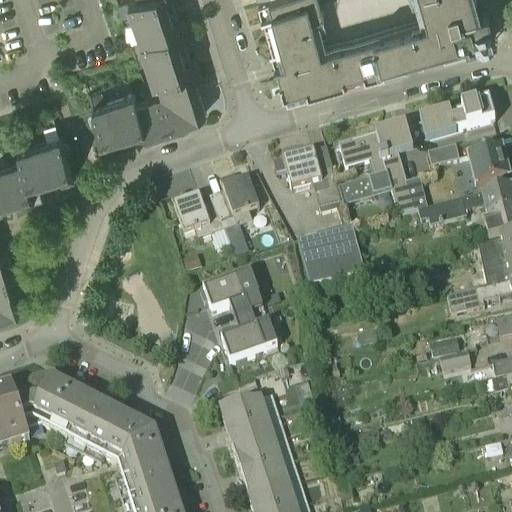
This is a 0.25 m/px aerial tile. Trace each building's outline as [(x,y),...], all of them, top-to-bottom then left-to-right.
[(127,0),(119,3),(123,14),(131,12),(127,0)] [(142,43),(186,29),(183,20),(173,23),(166,0),(130,0),(129,0),(142,42),(142,43)] [(469,0),(422,0),(428,22),(321,50),(312,17),(323,13),(319,0),(271,0),(258,3),(262,17),(265,16),(273,46),(270,47),(275,64),(280,63),(284,77),(280,78),(284,91),(285,91),(288,99),(311,92),(310,90),(344,80),(345,83),(368,76),(368,74),(384,69),(384,72),(408,65),(407,63),(423,58),(424,61),(447,54),(446,50),(485,39),(483,31),(493,28),(488,11),(474,15),(469,0)] [(158,83),(198,70),(195,61),(185,64),(178,41),(189,38),(186,29),(142,43),(142,42),(141,42),(154,85),(158,83)] [(158,98),(169,132),(181,128),(179,122),(206,114),(195,81),(201,79),(198,70),(158,83),(162,96),(158,98)] [(101,93),(92,96),(95,106),(104,103),(101,93)] [(149,138),(138,104),(135,94),(92,108),(106,152),(116,149),(113,139),(135,132),(138,142),(149,138)] [(149,138),(169,132),(158,98),(138,104),(149,138)] [(420,123),(426,147),(456,138),(456,136),(495,125),(489,105),(450,116),(450,114),(420,123)] [(406,186),(398,158),(413,154),(405,127),(376,136),(376,138),(339,148),(345,172),(372,165),(376,181),(370,182),(375,200),(393,195),(400,218),(399,219),(399,220),(418,215),(428,212),(420,182),(406,186)] [(19,137),(22,147),(30,144),(27,135),(19,137)] [(21,161),(35,205),(44,202),(38,182),(61,175),(64,185),(74,182),(60,138),(18,151),(21,161)] [(456,149),(428,157),(432,170),(459,163),(456,149)] [(325,152),(314,156),(273,167),(276,179),(286,176),(291,194),(312,189),(320,218),(337,213),(341,229),(346,227),(325,152)] [(502,152),(467,162),(475,191),(509,182),(502,152)] [(21,161),(0,167),(0,215),(3,215),(0,205),(23,198),(26,208),(35,205),(21,161)] [(213,201),(224,233),(225,233),(240,228),(240,229),(251,225),(248,215),(258,212),(248,183),(234,188),(232,181),(220,185),(224,197),(213,201)] [(486,222),(511,215),(511,192),(511,191),(458,204),(444,208),(428,212),(418,215),(420,224),(428,222),(430,229),(466,220),(465,214),(484,210),(486,222)] [(224,233),(213,201),(201,205),(200,200),(185,205),(183,198),(171,203),(184,240),(194,236),(198,244),(211,239),(216,254),(230,249),(224,233)] [(489,246),(511,240),(511,215),(486,222),(487,225),(484,226),(489,245),(489,246)] [(352,231),(298,245),(310,292),(364,278),(352,231)] [(511,285),(511,240),(489,246),(489,245),(477,248),(487,291),(511,285)] [(245,243),(230,248),(234,260),(249,254),(245,243)] [(0,278),(14,274),(7,253),(0,255),(0,278)] [(201,271),(197,259),(183,263),(186,275),(201,271)] [(0,321),(19,316),(10,288),(17,286),(14,274),(0,278),(0,321)] [(234,324),(263,314),(258,300),(259,300),(250,275),(220,286),(219,282),(207,287),(208,291),(203,293),(204,295),(200,296),(204,307),(208,306),(212,317),(229,311),(234,324)] [(511,285),(487,291),(487,292),(447,301),(451,318),(484,310),(483,303),(511,296),(511,285)] [(262,302),(265,311),(280,305),(277,297),(262,302)] [(272,311),(265,314),(267,319),(274,317),(272,311)] [(263,314),(234,324),(239,337),(221,343),(226,355),(222,356),(226,367),(229,365),(230,368),(278,351),(269,326),(268,327),(263,314)] [(511,320),(496,324),(500,343),(511,340),(511,320)] [(373,335),(356,339),(359,350),(376,346),(373,335)] [(456,343),(439,347),(442,361),(459,358),(456,343)] [(439,363),(442,376),(471,369),(468,356),(439,363)] [(495,381),(511,377),(511,363),(492,368),(495,381)] [(511,377),(495,381),(495,382),(491,383),(494,397),(511,393),(511,377)] [(179,511),(155,437),(85,401),(58,388),(59,386),(59,385),(59,383),(58,382),(57,381),(56,380),(55,379),(54,379),(52,379),(33,386),(32,386),(31,387),(30,388),(29,389),(29,390),(29,392),(29,395),(15,400),(24,428),(25,428),(32,424),(68,443),(64,451),(100,469),(104,461),(118,468),(123,483),(115,485),(123,511),(179,511)] [(227,438),(268,424),(258,390),(222,401),(226,414),(220,416),(227,438)] [(24,428),(15,400),(13,392),(0,396),(0,455),(30,447),(25,428),(24,428)] [(322,396),(326,412),(337,410),(334,394),(322,396)] [(328,423),(330,434),(341,432),(339,421),(328,423)] [(234,459),(275,446),(268,424),(227,438),(234,459)] [(346,446),(343,446),(341,436),(330,438),(333,456),(344,454),(348,454),(381,446),(385,445),(383,436),(379,436),(378,434),(345,442),(346,446)] [(240,482),(282,469),(275,446),(234,459),(233,459),(240,482)] [(359,468),(356,453),(341,457),(344,471),(359,468)] [(63,463),(53,466),(56,478),(66,475),(63,463)] [(249,505),(289,492),(282,469),(240,482),(248,505),(249,505)] [(339,487),(344,510),(355,508),(350,485),(339,487)] [(251,511),(295,511),(289,492),(249,505),(251,511)]
